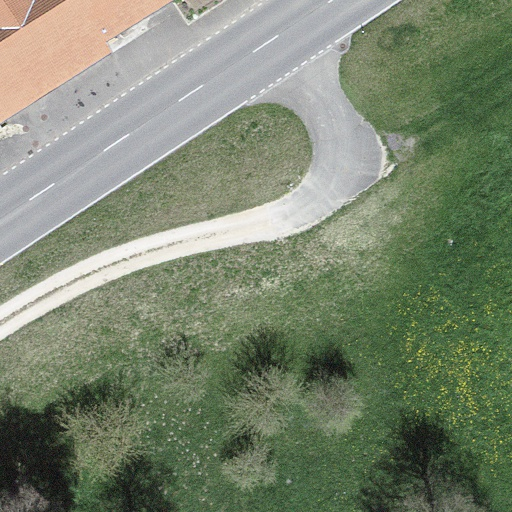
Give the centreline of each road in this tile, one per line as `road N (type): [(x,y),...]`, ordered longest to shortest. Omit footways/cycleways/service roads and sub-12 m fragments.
road 1 (track): [(283,32),(341,146),(338,174),(327,188),(293,209),(144,250),(0,325)]
road 2 (primary): [(332,0),(0,219)]
